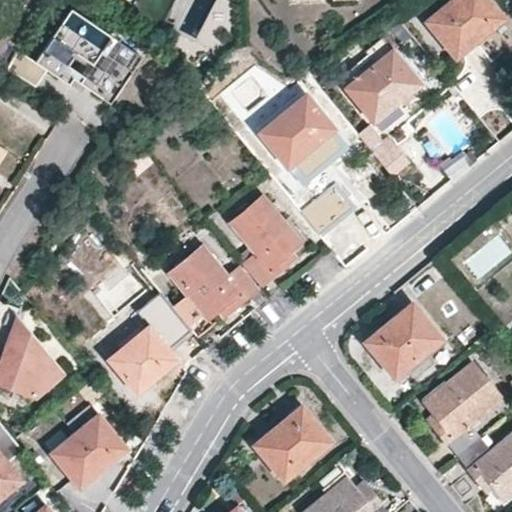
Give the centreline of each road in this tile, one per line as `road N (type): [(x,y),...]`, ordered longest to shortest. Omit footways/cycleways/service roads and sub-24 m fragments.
road 1 (residential): [(511,162),(300,329)]
road 2 (residential): [(451,511),(300,329)]
road 3 (residential): [(300,329),(230,389),(154,511)]
road 4 (residential): [(0,245),(75,129)]
road 5 (unknown): [(387,262),(303,169)]
